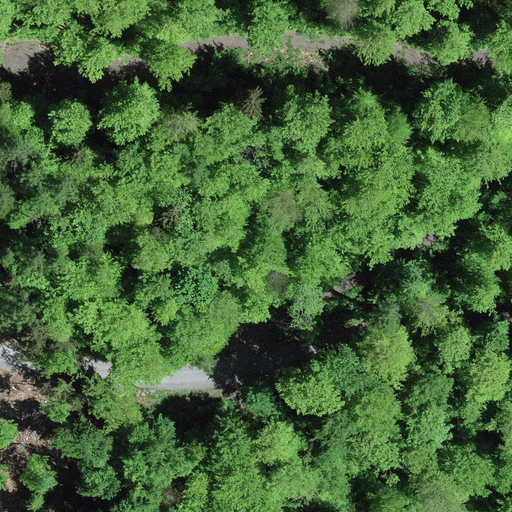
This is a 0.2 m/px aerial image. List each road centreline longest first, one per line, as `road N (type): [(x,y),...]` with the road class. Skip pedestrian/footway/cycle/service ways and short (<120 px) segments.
road 1 (track): [(511,319),(409,324),(165,377),(52,363),(0,347)]
road 2 (track): [(511,61),(310,38),(244,40),(94,82),(47,69)]
road 3 (track): [(238,367),(255,338),(300,306),(428,240),(511,160)]
